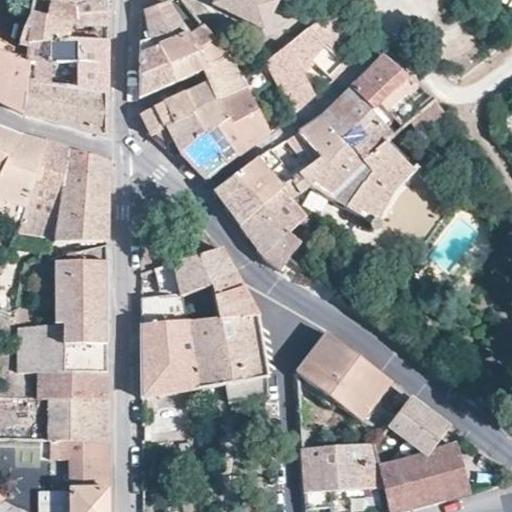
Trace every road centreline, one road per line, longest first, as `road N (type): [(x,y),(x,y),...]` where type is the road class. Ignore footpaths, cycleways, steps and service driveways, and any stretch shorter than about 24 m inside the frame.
road 1 (tertiary): [(125,511),(121,152)]
road 2 (tertiary): [(511,455),(328,316),(260,276)]
road 3 (residential): [(292,511),(282,343),(260,276)]
road 4 (residential): [(373,55),(193,198)]
road 5 (track): [(511,69),(485,89),(447,93),(405,21),(382,0)]
road 6 (tertiary): [(121,152),(124,0)]
road 7 (residential): [(121,152),(0,116)]
